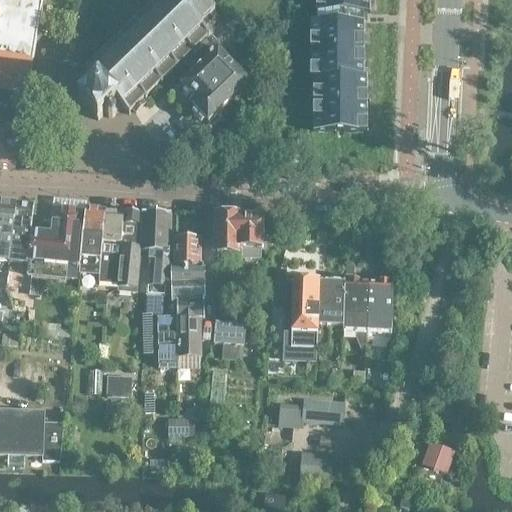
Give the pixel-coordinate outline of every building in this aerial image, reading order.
[(0,91),(27,96),(43,0),(1,0),(0,3),(0,91)] [(177,67),(182,63),(192,54),(193,55),(195,53),(193,52),(207,39),(209,40),(210,38),(208,37),(200,28),(176,3),(175,2),(176,1),(175,0),(173,0),(172,0),(161,0),(152,9),(151,8),(149,9),(150,11),(136,25),(135,23),(133,25),(134,26),(120,40),(119,39),(117,40),(119,41),(104,55),(103,54),(101,55),(103,57),(88,71),(87,70),(85,71),(86,72),(78,80),(89,92),(78,102),(98,122),(105,116),(108,119),(112,120),(115,117),(115,113),(122,110),(129,116),(130,115),(129,114),(132,111),(136,115),(145,106),(141,102),(144,99),(145,101),(147,99),(146,98),(160,84),(161,86),(163,84),(161,83),(176,69),(177,70),(179,69),(177,67)] [(215,14),(201,0),(179,0),(176,3),(200,28),(213,15),(215,14)] [(316,25),(310,25),(310,81),(313,81),(313,135),(367,135),(367,79),(364,79),(364,64),(364,25),(364,16),(370,16),(370,0),(316,0),(316,16),(316,25)] [(208,37),(222,24),(213,15),(200,28),(208,37)] [(249,86),(218,54),(222,50),(210,38),(209,40),(207,39),(193,52),(195,53),(193,55),(192,54),(182,63),(188,69),(192,65),(198,72),(182,88),(198,105),(193,110),(208,125),(249,86)] [(53,77),(55,67),(38,63),(36,74),(53,77)] [(0,170),(15,171),(21,135),(0,131),(0,170)] [(0,253),(11,255),(16,204),(0,202),(0,253)] [(28,257),(29,253),(34,206),(16,204),(11,255),(28,257)] [(99,282),(102,245),(105,212),(86,211),(85,215),(83,243),(93,244),(92,256),(96,257),(95,267),(92,266),(90,281),(99,282)] [(81,258),(83,243),(85,215),(53,212),(48,255),(29,253),(28,257),(26,277),(66,281),(68,262),(73,263),(73,257),(81,258)] [(119,287),(123,214),(105,212),(102,245),(112,246),(108,286),(119,287)] [(140,259),(140,251),(142,215),(123,214),(119,287),(118,290),(138,291),(140,259)] [(170,253),(171,217),(171,216),(170,216),(143,215),(143,214),(142,214),(142,215),(140,251),(152,252),(169,253),(170,253)] [(273,245),(273,238),(267,238),(267,235),(261,235),(261,221),(238,221),(238,219),(235,219),(230,215),(224,215),(220,219),(217,219),(217,256),(237,256),(237,254),(242,254),(242,261),(261,261),(261,250),(261,245),(273,245)] [(201,267),(201,240),(174,240),(174,268),(172,268),(172,286),(204,286),(203,267),(201,267)] [(166,288),(169,258),(151,257),(150,257),(146,295),(165,297),(166,288)] [(367,335),(369,284),(360,284),(358,281),(350,281),(348,284),(345,283),(345,286),(344,320),(357,320),(356,334),(367,335)] [(317,352),(320,285),(310,285),(307,282),(300,282),(297,284),(294,284),(291,335),(302,336),(300,375),(316,376),(316,365),(317,352)] [(392,322),(393,286),(390,285),(388,283),(381,282),(378,285),(369,284),(367,335),(378,335),(379,321),(392,322)] [(343,331),(344,320),(345,286),(320,285),(317,352),(323,352),(329,353),(330,331),(343,331)] [(204,304),(204,286),(172,286),(173,305),(176,305),(204,304)] [(286,308),(286,288),(276,287),(275,308),(286,308)] [(162,317),(163,299),(165,297),(146,295),(146,317),(152,317),(162,317)] [(204,320),(204,304),(176,305),(177,321),(195,320),(204,320)] [(199,359),(199,337),(195,337),(195,320),(177,321),(178,359),(199,359)] [(178,371),(178,359),(177,321),(159,321),(160,372),(178,371)] [(244,348),(246,326),(216,324),(214,346),(223,347),(244,348)] [(243,363),(244,348),(223,347),(222,361),(243,363)] [(390,387),(391,372),(367,371),(366,386),(390,387)] [(109,376),(108,398),(134,398),(135,377),(109,376)] [(134,399),(109,400),(110,414),(135,414),(134,399)] [(344,428),(345,407),(304,404),(303,410),(280,408),(278,430),(303,432),(304,424),(344,428)] [(0,463),(42,465),(44,415),(0,413),(0,463)] [(455,455),(429,446),(421,469),(447,478),(455,455)] [(332,459),(302,457),(300,483),(330,485),(332,459)] [(453,487),(442,483),(439,492),(449,496),(453,487)] [(284,511),(285,500),(264,498),(262,511),(284,511)] [(408,511),(411,501),(402,498),(399,511),(401,511),(408,511)]
